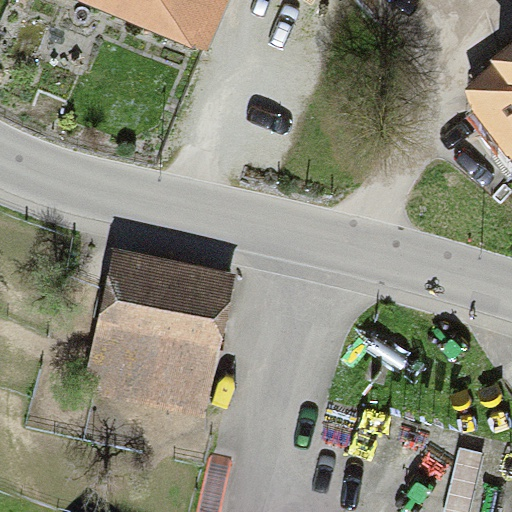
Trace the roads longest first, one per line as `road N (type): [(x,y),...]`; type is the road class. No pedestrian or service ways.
road 1 (residential): [(0,159),(26,174),(511,290)]
road 2 (track): [(354,248),(413,137),(477,43),(511,8)]
